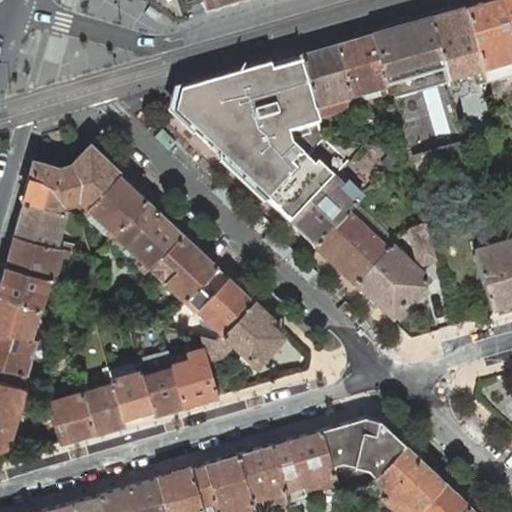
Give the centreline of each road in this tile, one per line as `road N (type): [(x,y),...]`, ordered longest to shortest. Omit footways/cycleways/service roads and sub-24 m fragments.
road 1 (residential): [(0,491),(392,377)]
road 2 (residential): [(98,96),(392,377)]
road 3 (residential): [(318,0),(148,44),(17,9)]
road 4 (residential): [(392,377),(511,491)]
road 5 (residential): [(392,377),(511,342)]
